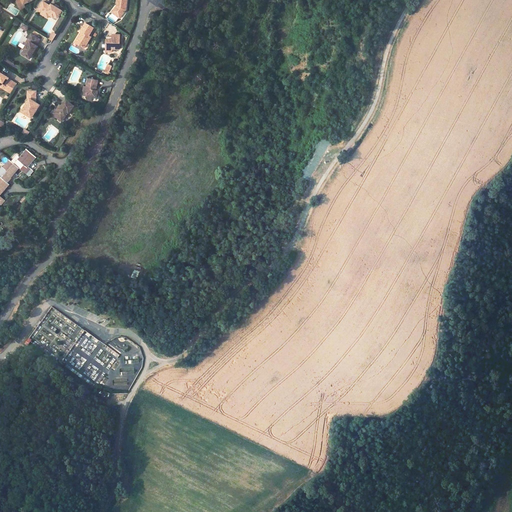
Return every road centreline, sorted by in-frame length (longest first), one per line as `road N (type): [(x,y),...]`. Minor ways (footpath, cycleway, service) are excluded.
road 1 (track): [(411,0),(368,115),(323,177),(289,246),(212,314),(183,355)]
road 2 (unclassified): [(110,113),(94,158),(56,218),(50,256),(0,326)]
road 3 (unclassified): [(0,354),(51,302),(95,327),(128,333),(148,354)]
road 4 (unclassified): [(141,378),(119,424),(108,491),(96,511)]
